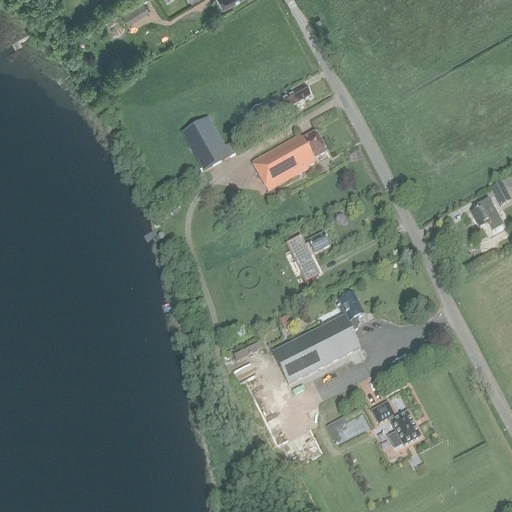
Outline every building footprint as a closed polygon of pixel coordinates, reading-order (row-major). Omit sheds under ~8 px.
[(142,0),(137,0),(120,11),(128,23),(138,17),(133,9),(144,3),(142,0)] [(217,0),(223,10),(240,0),(217,0)] [(114,21),(121,16),(118,12),(111,16),(114,21)] [(285,112),(311,98),(306,88),(280,103),(285,112)] [(259,132),(272,125),(261,107),(249,114),(259,132)] [(181,135),(203,173),(235,155),(230,145),(224,148),(208,120),(181,135)] [(251,163),(268,193),(268,194),(310,170),(309,168),(316,164),(313,160),(325,154),(315,135),(303,142),(300,137),(251,163)] [(490,190),(500,208),(511,202),(501,184),(490,190)] [(483,209),(483,208),(471,214),(479,229),(491,223),(489,219),(495,215),(490,206),(483,209)] [(174,215),(180,212),(177,207),(171,210),(174,215)] [(313,256),(330,247),(324,235),(307,244),(308,245),(305,246),(300,238),(285,246),(304,284),(318,277),(314,269),(315,268),(308,253),(311,252),(313,256)] [(288,387),(360,350),(351,332),(356,330),(358,325),(355,320),(363,316),(352,295),(340,301),(341,304),(337,306),(342,315),(326,323),(328,327),(272,355),(288,387)] [(288,316),(279,321),(283,327),(292,323),(288,316)] [(258,339),(231,353),(236,364),(264,350),(258,339)] [(407,414),(394,421),(393,418),(394,417),(387,404),(371,413),(378,426),(389,420),(391,423),(390,424),(396,434),(388,439),(394,450),(402,446),(403,447),(420,438),(407,414)] [(341,441),(336,431),(346,425),(343,419),(327,428),(336,444),(341,441)]
